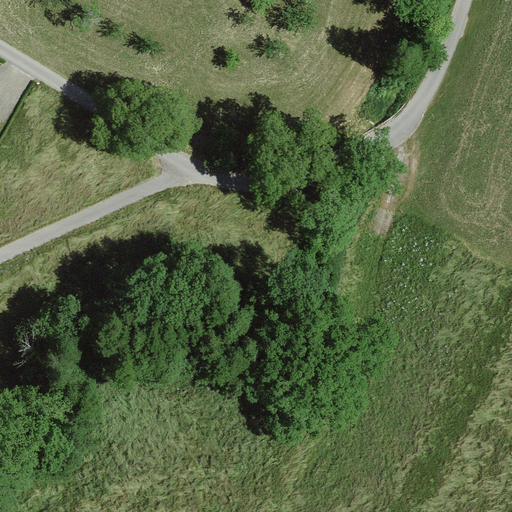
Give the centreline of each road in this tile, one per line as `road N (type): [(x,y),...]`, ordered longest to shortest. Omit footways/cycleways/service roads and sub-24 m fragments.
road 1 (unclassified): [(464,0),(417,104),(364,149),(294,181),(221,179),(185,166)]
road 2 (track): [(185,166),(0,255)]
